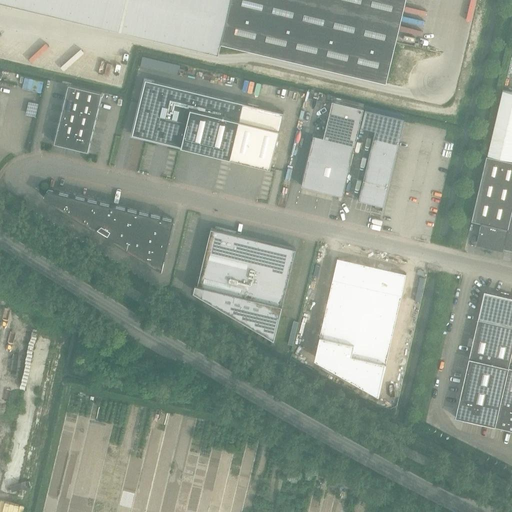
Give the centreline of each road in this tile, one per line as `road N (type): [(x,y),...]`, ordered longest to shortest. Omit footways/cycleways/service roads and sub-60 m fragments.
road 1 (secondary): [(469,511),(273,406),(0,239)]
road 2 (unclassified): [(511,275),(57,167),(0,190)]
road 3 (track): [(39,511),(69,385),(193,413)]
